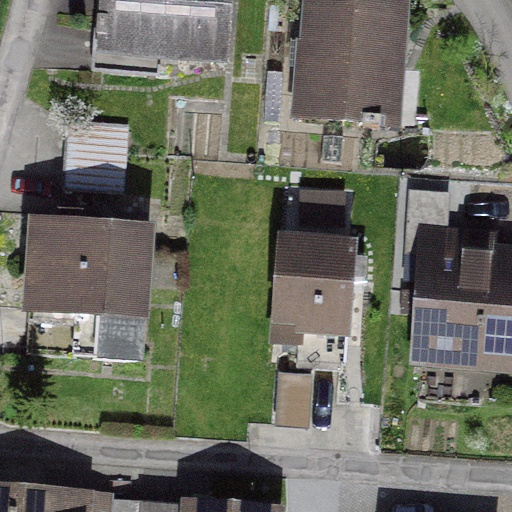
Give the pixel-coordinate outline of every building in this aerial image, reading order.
[(234,0),(103,0),(102,15),(120,16),(118,50),(230,57),(234,0)] [(411,0),(304,0),(298,113),(404,119),(411,0)] [(68,122),(66,155),(127,158),(129,125),(68,122)] [(126,192),(127,158),(66,155),(64,189),(126,192)] [(149,217),(22,210),(17,301),(145,308),(149,217)] [(372,249),(294,246),(289,344),(367,347),(372,249)] [(511,254),(418,250),(413,371),(511,374),(511,254)] [(319,390),(283,389),(282,439),(318,440),(319,390)] [(96,511),(99,492),(0,483),(0,511),(96,511)]
